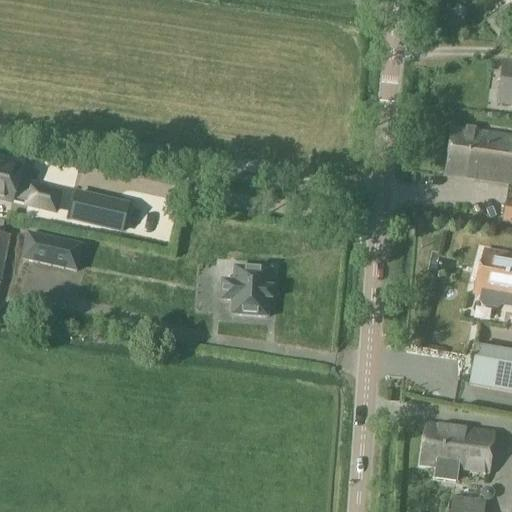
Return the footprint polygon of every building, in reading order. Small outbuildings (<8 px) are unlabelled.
[(511,10),(510,7),(488,22),(499,38),(511,29),(511,10)] [(511,64),(504,63),(498,105),(511,106),(511,64)] [(511,138),(453,131),(447,177),(511,184),(511,138)] [(0,199),(12,202),(13,201),(28,204),(28,206),(55,212),(59,196),(32,189),(31,194),(15,190),(19,171),(7,168),(8,167),(0,165),(0,199)] [(122,232),(128,208),(128,207),(100,200),(77,195),(77,194),(70,220),(122,233),(122,232)] [(511,204),(506,204),(503,224),(511,225),(511,204)] [(23,260),(77,272),(83,246),(29,234),(23,260)] [(0,284),(1,285),(10,237),(0,235),(0,284)] [(511,255),(486,251),(474,296),(483,297),(481,306),(486,310),(495,312),(501,310),(503,301),(511,302),(511,255)] [(269,301),(272,301),(273,289),(270,289),(271,271),(235,268),(234,283),(223,282),(221,301),(233,302),(232,316),(268,319),(269,301)] [(497,377),(502,352),(478,347),(473,372),(497,377)] [(422,466),(437,468),(435,480),(456,483),(458,471),(489,475),(494,435),(427,426),(422,466)] [(484,501),(489,501),(493,498),(494,493),(491,489),(486,488),(482,491),(481,496),(484,501)]
